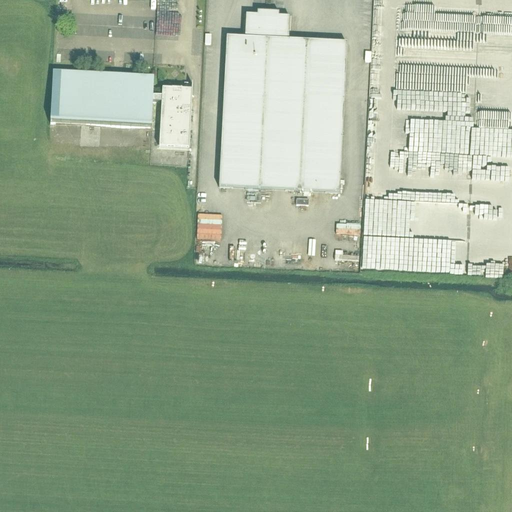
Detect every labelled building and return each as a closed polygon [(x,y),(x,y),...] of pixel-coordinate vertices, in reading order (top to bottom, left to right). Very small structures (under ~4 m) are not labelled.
[(481,19),(492,19),(491,6),(481,6),(481,19)] [(218,189),(338,195),(346,45),(288,42),(289,19),(245,16),(244,40),(226,39),(218,189)] [(52,74),(50,126),(150,131),(150,129),(151,129),(151,128),(150,128),(152,104),(161,104),(158,149),(188,151),(192,85),(191,85),(191,92),(161,90),(161,98),(152,98),(153,80),(52,74)] [(501,93),(491,91),(490,98),(500,100),(501,93)] [(493,123),(497,124),(498,119),(492,118),(494,107),(484,105),(481,122),(484,123),(483,129),(491,131),(493,123)] [(511,176),(471,174),(468,225),(479,226),(478,240),(486,240),(487,233),(489,233),(491,204),(488,204),(488,188),(506,189),(506,183),(510,183),(511,176)]
